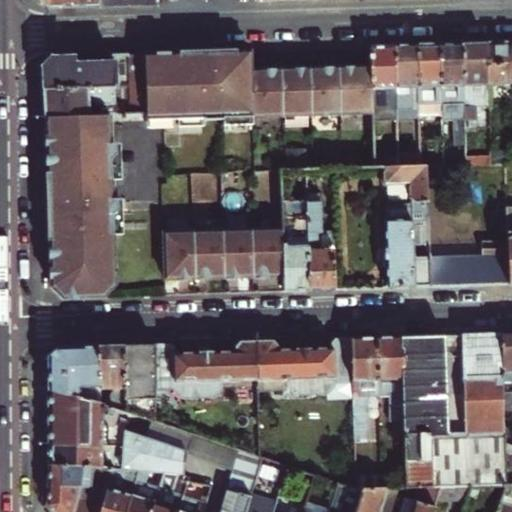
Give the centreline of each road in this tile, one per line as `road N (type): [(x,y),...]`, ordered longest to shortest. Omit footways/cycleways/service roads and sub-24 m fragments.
road 1 (residential): [(0,326),(511,307)]
road 2 (residential): [(511,16),(0,32)]
